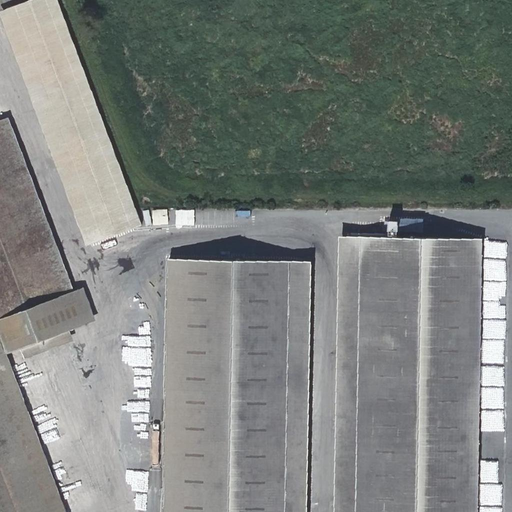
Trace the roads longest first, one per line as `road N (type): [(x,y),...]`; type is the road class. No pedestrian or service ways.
road 1 (unknown): [(323,239),(412,223),(473,226),(495,238),(500,511)]
road 2 (unknown): [(323,239),(322,511)]
road 3 (unknown): [(131,266),(114,322),(103,433),(110,483),(138,511)]
road 4 (unknown): [(131,266),(89,280),(74,272),(27,124),(14,103),(0,102)]
road 5 (unknown): [(156,511),(160,349),(155,308),(131,266)]
road 6 (unknown): [(131,266),(140,246),(159,238),(323,239)]
